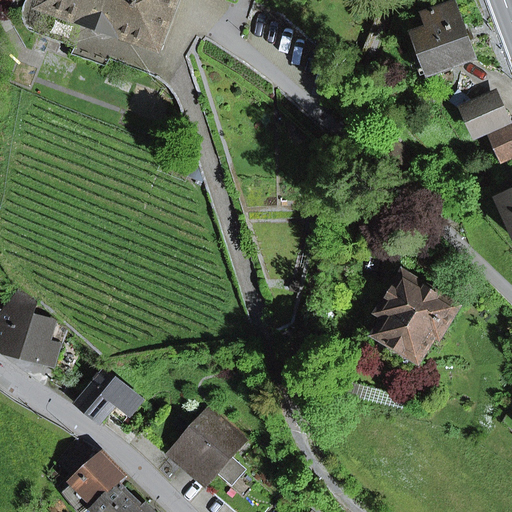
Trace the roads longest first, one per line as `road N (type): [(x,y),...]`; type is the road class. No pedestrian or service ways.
road 1 (residential): [(185,511),(124,451),(0,373)]
road 2 (residential): [(511,294),(346,139)]
